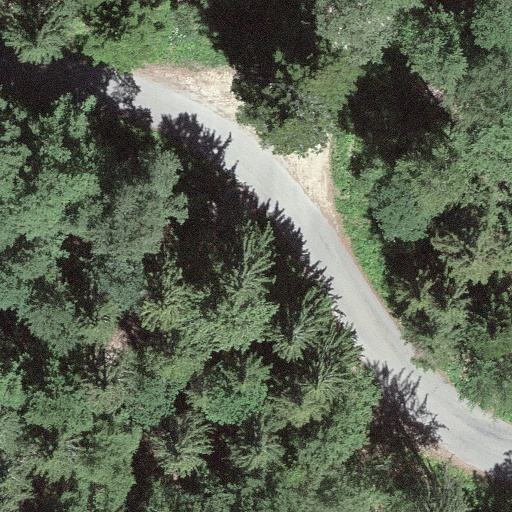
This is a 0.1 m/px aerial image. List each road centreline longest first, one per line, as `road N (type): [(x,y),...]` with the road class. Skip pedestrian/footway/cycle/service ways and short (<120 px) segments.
road 1 (unclassified): [(511,452),(466,425),(398,356),(300,192),(270,157),(230,130),(136,90),(0,72)]
road 2 (track): [(4,511),(394,0)]
